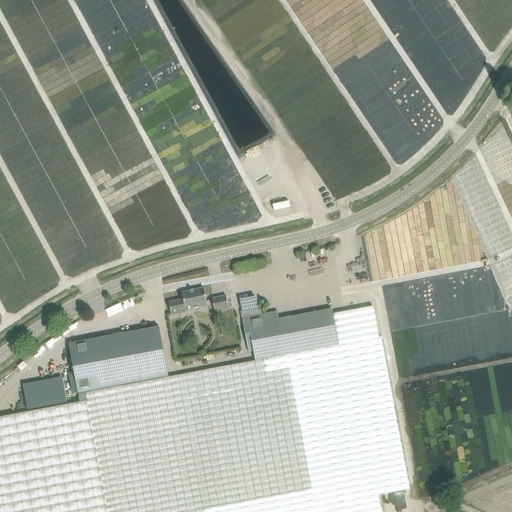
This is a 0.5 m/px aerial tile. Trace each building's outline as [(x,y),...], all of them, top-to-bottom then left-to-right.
[(486,66),(483,59),(477,61),(478,65),(469,68),(471,72),(486,66)] [(183,300),(169,303),(171,316),(186,312),(186,311),(208,307),(204,288),(182,293),(183,300)] [(226,296),(212,299),(215,313),(229,310),(226,296)] [(243,312),(241,312),(249,352),(253,351),(255,362),(339,346),(333,313),(332,310),(279,320),(278,312),(262,315),(261,313),(258,311),(256,299),(241,302),(243,312)] [(373,305),(333,313),(339,346),(380,338),(373,305)] [(78,395),(85,394),(169,378),(159,328),(69,345),(78,395)] [(87,402),(97,460),(106,511),(381,511),(379,494),(410,489),(400,439),(381,338),(380,338),(339,346),(255,362),(169,378),(85,394),(87,402)] [(62,379),(23,387),(28,410),(67,403),(62,379)] [(106,511),(97,460),(87,402),(0,418),(0,511),(106,511)]
